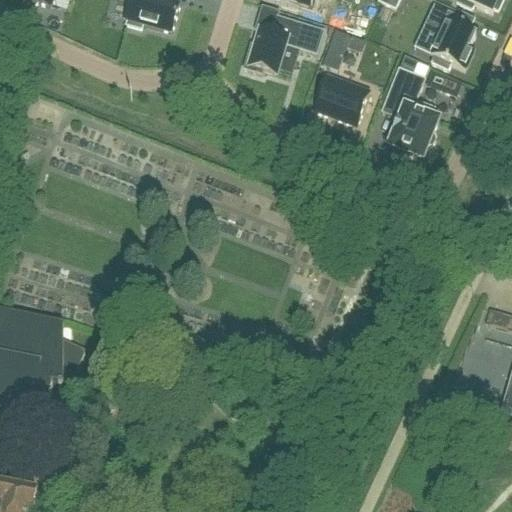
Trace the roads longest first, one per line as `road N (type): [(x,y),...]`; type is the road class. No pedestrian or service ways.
road 1 (residential): [(511,54),(443,200),(272,139),(203,75)]
road 2 (residential): [(0,31),(142,86),(203,75)]
